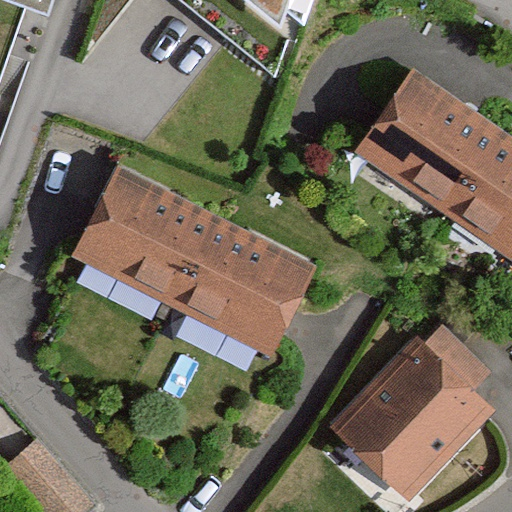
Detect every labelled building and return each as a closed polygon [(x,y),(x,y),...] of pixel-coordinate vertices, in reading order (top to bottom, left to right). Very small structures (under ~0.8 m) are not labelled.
[(63,0),(0,0),(0,13),(52,32),(63,0)] [(511,261),(511,152),(397,78),(347,155),(511,261)] [(114,185),(70,276),(171,325),(215,233),(114,185)] [(313,278),(216,232),(171,326),(268,373),(313,278)] [(413,348),(326,442),(401,511),(417,511),(498,427),(413,348)] [(88,511),(35,451),(3,478),(32,511),(88,511)]
